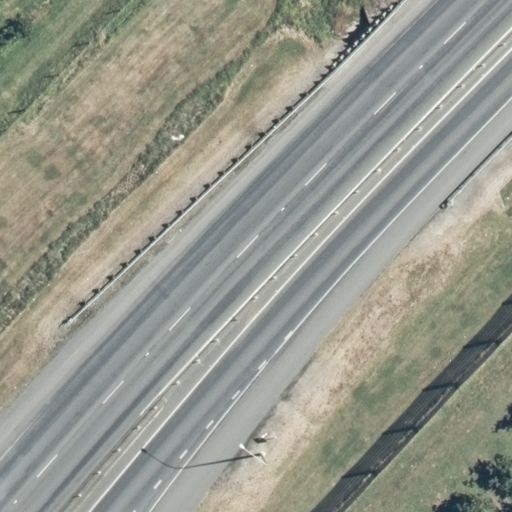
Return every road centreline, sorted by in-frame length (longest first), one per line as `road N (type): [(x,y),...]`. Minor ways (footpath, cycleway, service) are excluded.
road 1 (trunk): [(7,511),(392,91),(488,0)]
road 2 (trunk): [(511,78),(229,379),(124,511)]
